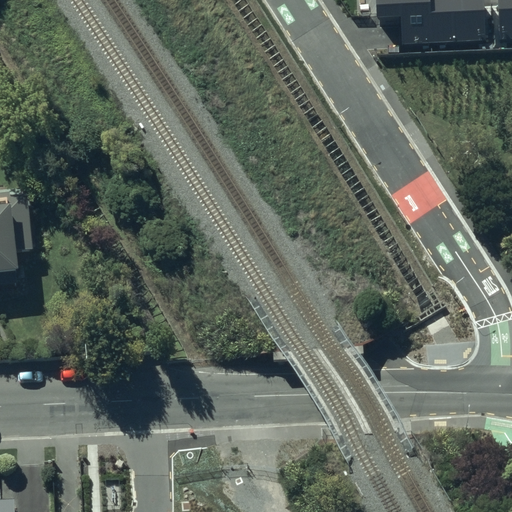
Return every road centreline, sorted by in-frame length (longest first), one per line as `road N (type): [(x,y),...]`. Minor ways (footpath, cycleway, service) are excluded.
road 1 (residential): [(294,0),(493,310),(502,392)]
road 2 (tertiary): [(502,392),(404,386),(150,399)]
road 3 (tertiary): [(150,399),(0,407)]
